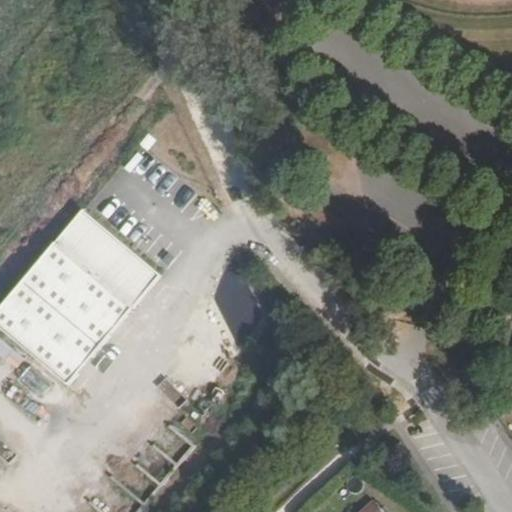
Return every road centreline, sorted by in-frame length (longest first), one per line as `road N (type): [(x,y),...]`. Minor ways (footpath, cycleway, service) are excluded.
road 1 (track): [(166,0),(223,169),(407,398)]
road 2 (track): [(281,511),(407,398)]
road 3 (residential): [(501,511),(431,399),(407,398)]
